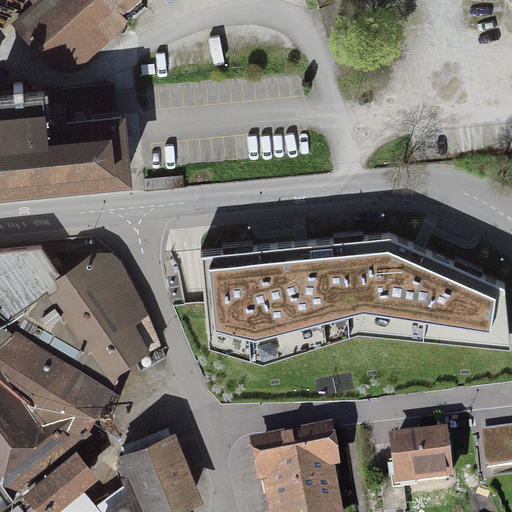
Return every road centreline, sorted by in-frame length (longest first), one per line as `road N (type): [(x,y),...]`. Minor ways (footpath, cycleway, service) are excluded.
road 1 (residential): [(133,208),(430,185),(511,220)]
road 2 (residential): [(511,392),(209,426)]
road 3 (residential): [(133,208),(142,261),(209,426)]
road 4 (residential): [(0,220),(133,208)]
